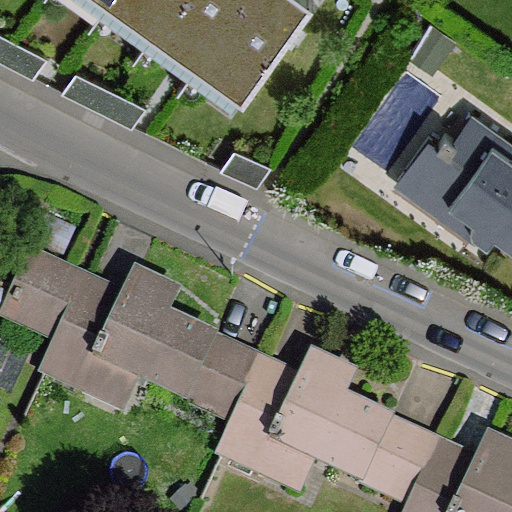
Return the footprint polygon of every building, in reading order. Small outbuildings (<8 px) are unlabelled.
[(295,0),(90,0),(249,119),(323,21),(295,0)] [(48,57),(0,31),(0,61),(36,80),(48,57)] [(146,107),(77,71),(66,93),(134,130),(146,107)] [(431,138),(396,188),(469,240),(475,232),(490,243),(497,235),(511,245),(511,142),(474,115),(449,150),(431,138)] [(272,168),(234,148),(223,171),(261,190),(272,168)] [(511,511),(511,462),(51,255),(12,333),(411,511),(511,511)]
